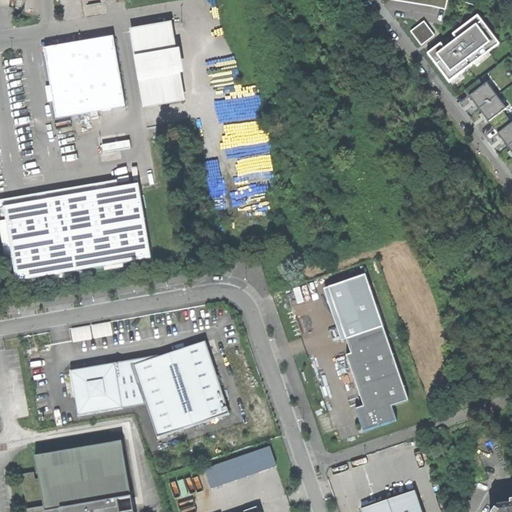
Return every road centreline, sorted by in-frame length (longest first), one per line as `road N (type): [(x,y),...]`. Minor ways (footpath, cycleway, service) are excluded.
road 1 (unclassified): [(322,511),(252,309),(238,294),(209,292),(0,328)]
road 2 (residential): [(370,0),(511,185)]
